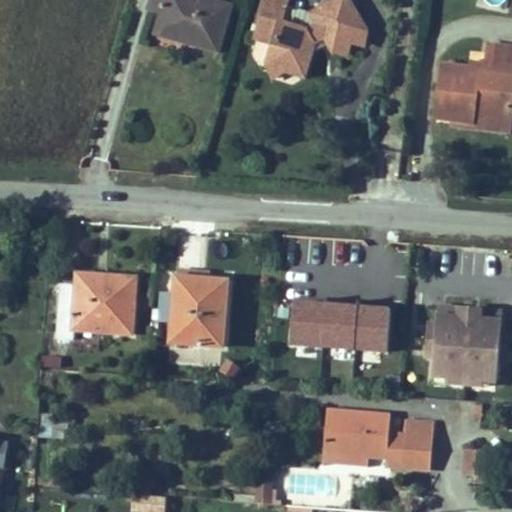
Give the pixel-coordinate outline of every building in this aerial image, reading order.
[(142,0),(142,1),(158,5),(154,20),(183,27),(182,33),(213,42),(223,0),(142,0)] [(260,0),(250,36),(268,40),(262,63),(282,68),(300,72),(305,56),(310,39),(322,32),(328,42),(331,49),(348,39),(364,30),(364,27),(348,0),(322,0),(308,8),(315,21),(303,27),(277,20),(281,1),(281,0),(260,0)] [(363,46),(364,30),(348,39),(363,46)] [(348,39),(331,49),(346,55),(348,39)] [(442,65),(437,117),(452,119),(475,120),(475,114),(511,117),(511,108),(511,43),(489,41),(488,58),(486,69),(469,67),(442,65)] [(486,69),(488,58),(471,56),(469,67),(486,69)] [(282,68),(262,63),(268,79),(282,68)] [(452,126),(510,131),(511,117),(475,114),(475,120),(452,119),(452,126)] [(396,178),(402,154),(385,150),(379,174),(396,178)] [(362,290),(375,291),(377,271),(363,270),(362,290)] [(400,273),(377,271),(375,291),(373,313),(396,315),(400,273)] [(54,291),(50,345),(67,346),(68,338),(98,341),(130,343),(135,283),(69,278),(68,291),(54,291)] [(221,354),(227,286),(171,282),(165,350),(221,354)] [(504,308),(440,302),(438,319),(437,336),(435,353),(434,371),(447,373),(466,374),(484,376),(498,377),(500,358),(501,342),(503,324),(504,308)] [(437,336),(438,319),(429,318),(428,335),(437,336)] [(511,325),(503,324),(501,342),(500,358),(508,360),(510,342),(511,325)] [(435,353),(437,336),(428,335),(426,352),(435,353)] [(68,338),(67,346),(98,348),(98,341),(68,338)] [(57,369),(58,358),(39,357),(38,367),(57,369)] [(466,374),(447,373),(447,379),(465,380),(484,382),(484,376),(466,374)] [(387,417),(325,413),(321,453),(428,460),(431,426),(404,423),(403,437),(386,435),(387,417)] [(464,477),(487,478),(489,451),(465,450),(464,477)] [(428,460),(321,453),(321,457),(364,460),(383,461),(383,470),(426,473),(428,460)] [(260,457),(258,480),(267,481),(269,457),(260,457)] [(363,470),(364,460),(321,457),(320,467),(363,470)] [(249,503),(265,505),(267,481),(258,480),(252,480),(249,503)] [(133,494),(131,511),(166,511),(167,497),(133,494)]
